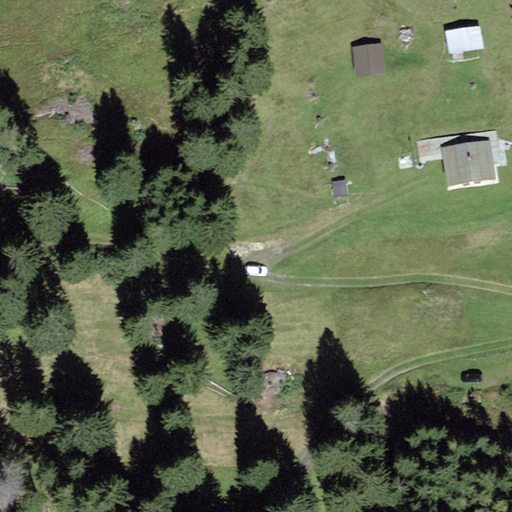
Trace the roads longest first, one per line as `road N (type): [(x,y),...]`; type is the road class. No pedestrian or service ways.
road 1 (track): [(511,292),(393,278),(305,285),(274,279),(266,267),(283,246),(396,186)]
road 2 (track): [(230,511),(251,460),(377,370),(511,345)]
